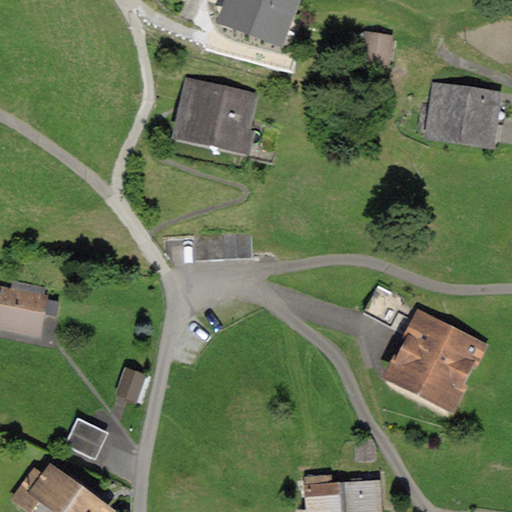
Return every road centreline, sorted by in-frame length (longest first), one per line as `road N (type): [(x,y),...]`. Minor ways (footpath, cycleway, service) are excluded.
road 1 (residential): [(139,511),(173,305)]
road 2 (track): [(511,5),(441,20),(434,36),(452,59)]
